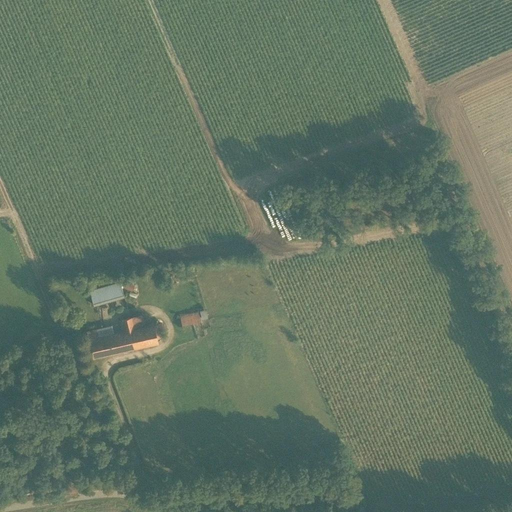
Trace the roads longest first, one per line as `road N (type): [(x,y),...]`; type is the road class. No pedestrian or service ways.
road 1 (track): [(127,496),(0,190)]
road 2 (unclassified): [(156,511),(121,494),(0,511)]
